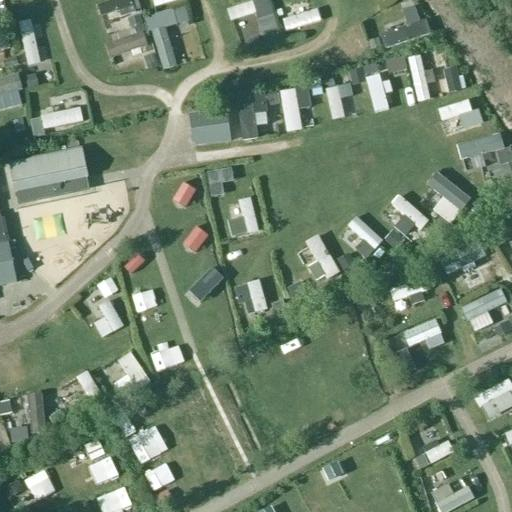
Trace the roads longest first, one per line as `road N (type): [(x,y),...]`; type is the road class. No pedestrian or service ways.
road 1 (track): [(0,336),(40,317),(121,246),(142,214),(151,168),(168,157),(284,145)]
road 2 (track): [(511,348),(255,488)]
road 3 (track): [(168,157),(173,104),(186,87),(213,69),(311,47),(332,20),(324,0)]
road 4 (track): [(173,104),(150,91),(117,92),(88,80),(52,0)]
road 5 (track): [(434,392),(456,407),(504,511)]
